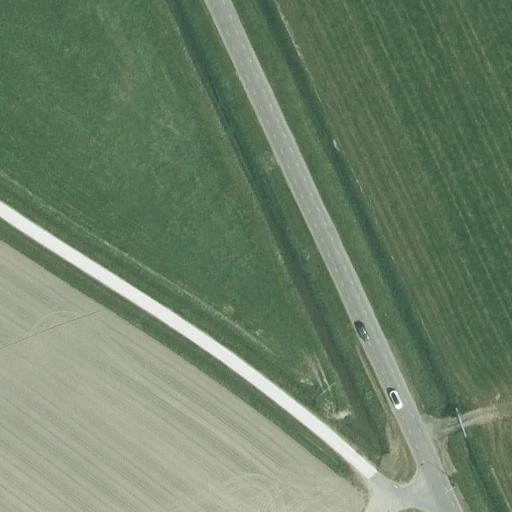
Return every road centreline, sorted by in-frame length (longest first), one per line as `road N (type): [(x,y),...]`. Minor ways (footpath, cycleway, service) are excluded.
road 1 (tertiary): [(439,491),(212,0)]
road 2 (unclassified): [(0,206),(227,357),(401,503),(439,491)]
